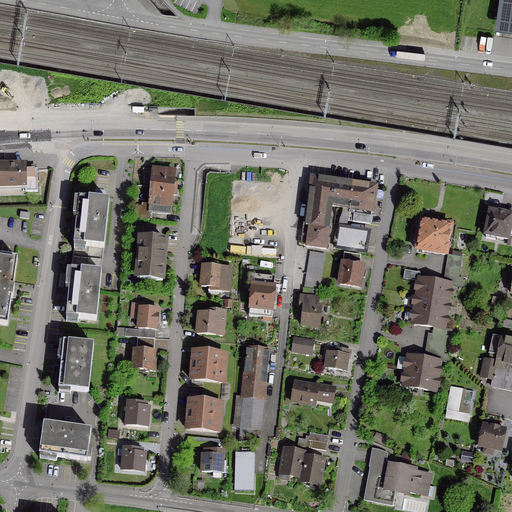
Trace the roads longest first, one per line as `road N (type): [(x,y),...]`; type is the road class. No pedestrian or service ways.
road 1 (primary): [(0,132),(287,136),(511,164)]
road 2 (residential): [(17,483),(73,163),(103,151),(193,154)]
road 3 (residential): [(138,21),(511,72)]
road 4 (residential): [(396,167),(334,511)]
road 5 (residential): [(193,154),(160,500)]
road 6 (residential): [(300,159),(271,438)]
road 7 (residential): [(17,483),(160,500)]
road 8 (residential): [(11,0),(138,21)]
